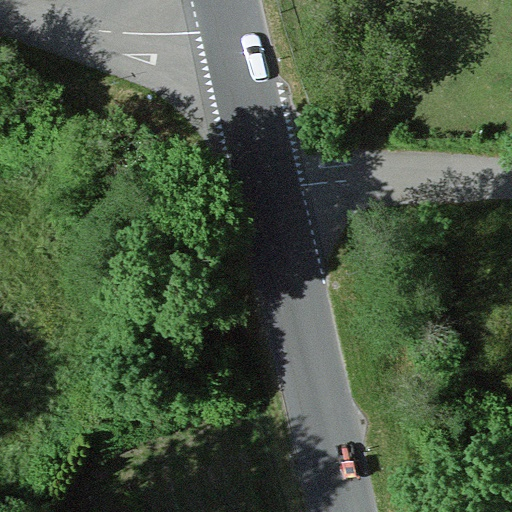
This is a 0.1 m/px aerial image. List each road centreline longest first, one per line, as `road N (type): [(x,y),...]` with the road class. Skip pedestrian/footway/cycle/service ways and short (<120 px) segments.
road 1 (tertiary): [(344,511),(270,186)]
road 2 (unclassified): [(270,186),(372,176),(511,180)]
road 3 (residential): [(0,5),(69,30),(233,29)]
road 4 (tertiary): [(270,186),(233,29)]
